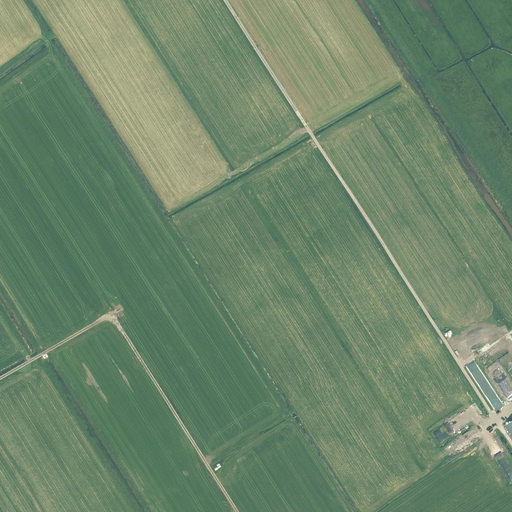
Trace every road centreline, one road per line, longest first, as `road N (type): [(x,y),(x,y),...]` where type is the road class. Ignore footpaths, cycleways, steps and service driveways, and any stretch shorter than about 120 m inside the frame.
road 1 (track): [(496,420),(224,0)]
road 2 (track): [(236,511),(112,315),(0,376)]
